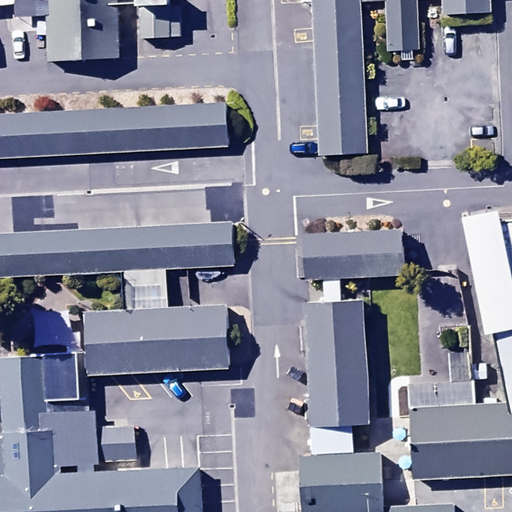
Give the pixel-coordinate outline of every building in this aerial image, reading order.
[(42,0),(46,58),(129,53),(125,0),(42,0)] [(309,0),(320,160),(375,156),(364,0),(309,0)] [(496,0),(448,0),(450,23),(498,20),(496,0)] [(230,102),(0,116),(0,167),(233,153),(230,102)] [(235,222),(0,236),(0,279),(238,264),(235,222)] [(401,239),(301,245),(305,294),(404,288),(401,239)] [(229,310),(79,319),(83,384),(233,374),(229,310)] [(364,313),(302,317),(309,436),(371,432),(364,313)] [(34,322),(34,325),(34,354),(71,354),(71,322),(34,322)] [(0,511),(219,511),(217,467),(96,475),(92,414),(43,417),(39,363),(0,365),(0,511)] [(511,412),(413,419),(418,494),(511,488),(511,412)] [(376,511),(373,456),(297,461),(300,511),(376,511)]
